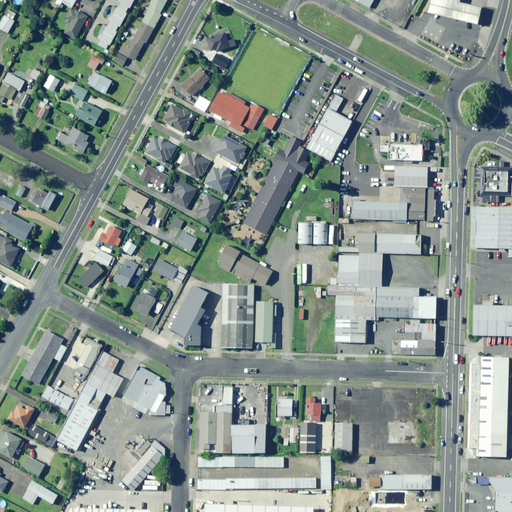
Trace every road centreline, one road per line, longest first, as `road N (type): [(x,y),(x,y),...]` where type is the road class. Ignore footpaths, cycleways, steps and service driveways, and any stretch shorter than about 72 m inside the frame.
road 1 (residential): [(180,364),(453,373)]
road 2 (residential): [(96,189),(198,0)]
road 3 (primary): [(453,373),(457,169)]
road 4 (tertiary): [(450,112),(286,24)]
road 5 (tertiary): [(319,0),(464,79)]
road 6 (residential): [(43,286),(180,364)]
road 7 (residential): [(180,364),(176,511)]
road 8 (primary): [(449,511),(453,373)]
